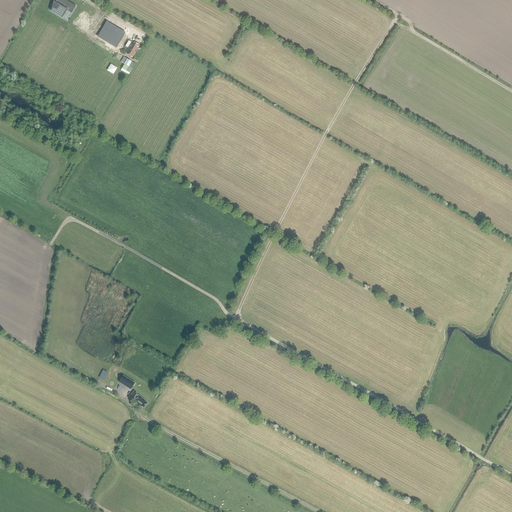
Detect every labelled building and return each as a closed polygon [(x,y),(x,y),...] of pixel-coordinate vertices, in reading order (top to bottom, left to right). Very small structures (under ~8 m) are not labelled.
[(75,6),(65,0),(55,0),(55,2),(53,1),(50,11),(62,18),(66,10),(71,13),(69,12),(73,5),(75,6)] [(106,21),(97,36),(116,47),(125,32),(106,21)] [(129,46),(125,54),(132,58),(138,47),(136,46),(137,45),(134,42),(131,47),(129,46)] [(131,62),(127,59),(123,57),(120,62),(124,64),(120,70),(122,71),(123,70),(129,73),(132,68),(134,64),(131,62)] [(108,71),(115,74),(119,67),(112,63),(108,71)] [(99,380),(104,382),(110,369),(105,367),(99,380)] [(134,383),(122,375),(118,382),(130,389),(134,383)] [(143,407),(146,403),(144,401),(145,400),(138,395),(138,396),(136,395),(133,399),(134,400),(134,401),(141,406),(143,407)]
